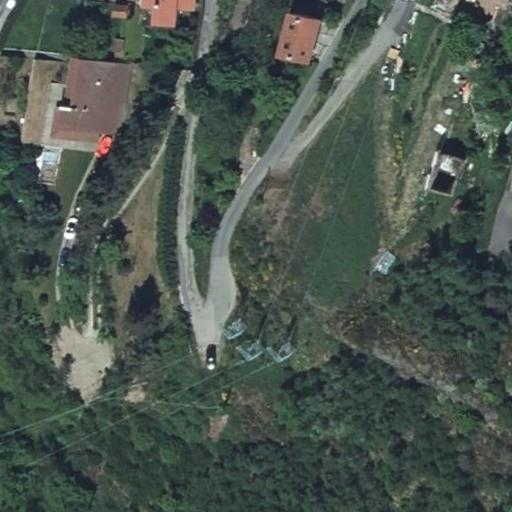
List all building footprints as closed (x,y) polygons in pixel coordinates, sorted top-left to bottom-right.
[(145,0),(145,1),(155,3),(153,20),(176,22),(178,5),(194,7),(195,0),(145,0)] [(326,0),(317,0),(314,11),(325,15),(329,1),(326,0)] [(292,11),(280,54),(307,59),(320,19),(292,11)] [(320,19),(307,59),(315,61),(336,26),(320,19)] [(0,84),(29,88),(32,60),(0,56),(0,84)] [(74,56),(67,105),(76,106),(84,57),(74,56)] [(84,57),(76,106),(67,105),(64,105),(62,126),(103,132),(113,64),(85,60),(86,58),(84,57)]
